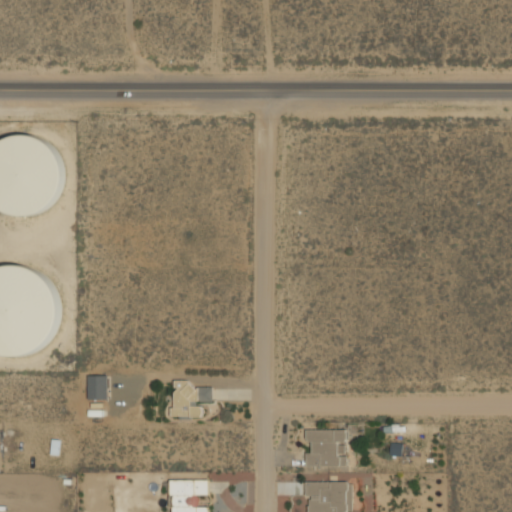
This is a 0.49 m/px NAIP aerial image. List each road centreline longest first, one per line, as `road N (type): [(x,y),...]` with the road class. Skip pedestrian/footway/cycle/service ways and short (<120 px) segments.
road 1 (secondary): [(0,88),(511,88)]
road 2 (residential): [(264,406),(511,405)]
